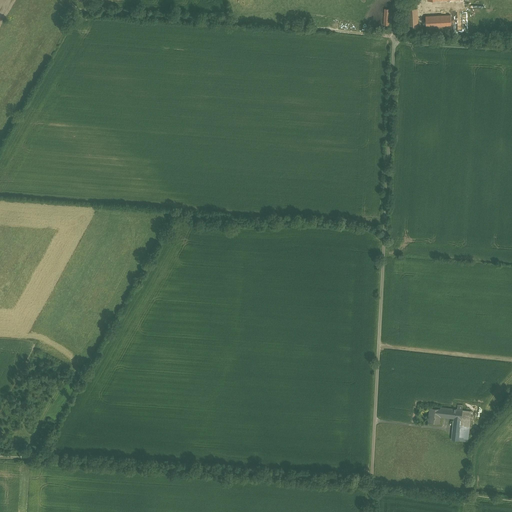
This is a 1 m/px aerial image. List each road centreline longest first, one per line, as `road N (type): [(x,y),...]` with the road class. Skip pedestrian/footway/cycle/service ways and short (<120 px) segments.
road 1 (track): [(511,499),(372,479),(0,459)]
road 2 (unclassified): [(370,511),(396,0)]
road 3 (track): [(394,37),(79,14),(68,0)]
